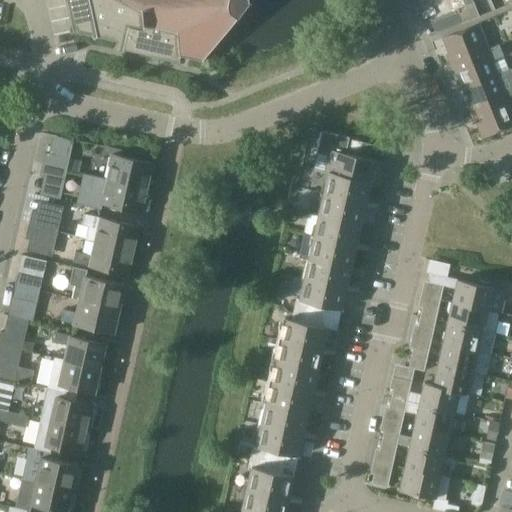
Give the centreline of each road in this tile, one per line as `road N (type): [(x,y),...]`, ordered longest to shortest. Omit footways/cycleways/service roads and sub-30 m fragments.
road 1 (residential): [(409,60),(217,134),(56,104)]
road 2 (residential): [(358,489),(355,452),(437,155)]
road 3 (unclassified): [(56,104),(29,120),(0,250)]
